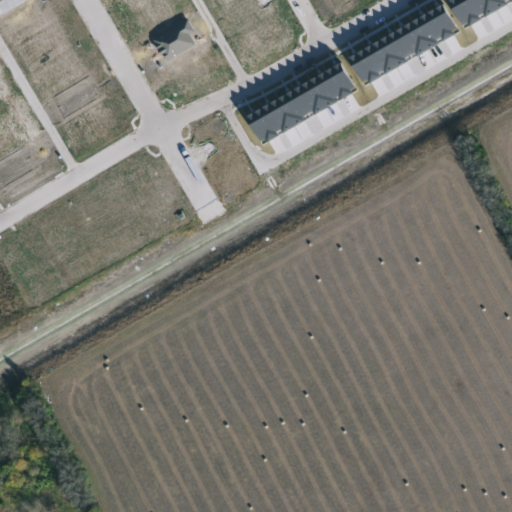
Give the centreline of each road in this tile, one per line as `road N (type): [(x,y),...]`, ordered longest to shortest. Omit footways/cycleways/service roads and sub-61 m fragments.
road 1 (residential): [(85,0),(207,203)]
road 2 (residential): [(0,220),(161,124)]
road 3 (residential): [(325,42),(161,124)]
